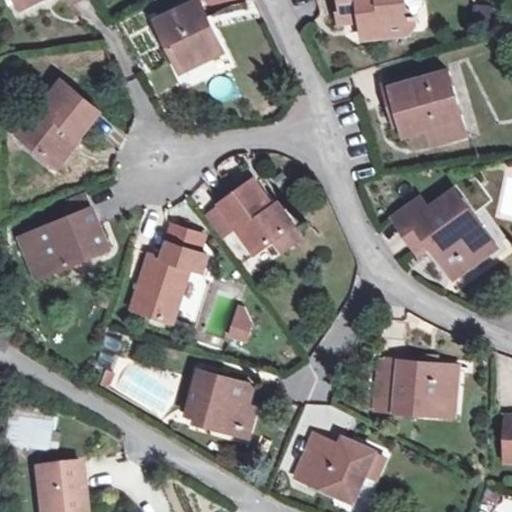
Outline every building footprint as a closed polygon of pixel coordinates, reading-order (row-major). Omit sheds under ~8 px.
[(20,8),(37,0),(19,0),(17,1),(20,8)] [(361,9),(363,22),(364,37),(408,31),(416,24),(415,14),(406,7),(381,10),(379,0),(340,0),(342,10),(361,9)] [(379,0),(381,10),(406,7),(415,14),(425,2),(424,0),(379,0)] [(183,71),(203,62),(199,55),(217,47),(205,20),(208,18),(200,3),(159,22),(183,71)] [(343,23),(363,22),(361,9),(342,10),(343,23)] [(199,55),(203,62),(221,54),(217,47),(199,55)] [(25,128),(69,162),(114,105),(70,71),(25,128)] [(384,84),(390,106),(397,104),(402,124),(405,135),(429,128),(464,119),(450,71),(414,81),(412,76),(384,84)] [(395,125),(402,124),(397,104),(390,106),(395,125)] [(469,136),(464,119),(429,128),(434,145),(469,136)] [(511,170),(501,170),(500,219),(511,219),(511,170)] [(288,230),(256,185),(253,181),(220,204),(255,254),(273,241),(288,230)] [(260,182),(256,185),(288,230),(296,224),(279,202),(276,204),(260,182)] [(430,212),(404,229),(420,252),(432,244),(450,268),(463,259),(468,267),(495,248),(457,192),(430,212)] [(86,194),(61,204),(68,219),(92,208),(86,194)] [(404,229),(430,212),(422,201),(396,218),(404,229)] [(22,239),(40,279),(110,249),(92,208),(68,219),(22,239)] [(169,243),(197,252),(202,235),(175,227),(169,243)] [(298,243),(288,230),(273,241),(282,254),(298,243)] [(197,252),(169,243),(164,259),(151,255),(134,310),(173,322),(191,268),(198,270),(203,254),(197,252)] [(243,261),(249,272),(279,255),(273,244),(243,261)] [(203,254),(198,270),(204,272),(209,256),(203,254)] [(463,259),(450,268),(455,276),(468,267),(463,259)] [(227,338),(246,343),(256,309),(237,304),(227,338)] [(376,409),(439,414),(439,397),(455,398),(457,367),(380,362),(376,409)] [(241,434),(249,403),(254,386),(200,372),(188,414),(216,422),(214,427),(241,434)] [(454,415),(455,398),(439,397),(439,414),(454,415)] [(249,403),(241,434),(252,437),(261,406),(249,403)] [(354,502),(365,475),(375,453),(343,439),(338,451),(328,447),(330,442),(315,436),(298,478),(354,502)] [(387,458),(375,453),(365,475),(377,480),(387,458)] [(87,511),(82,461),(37,465),(41,511),(87,511)] [(142,511),(170,511),(164,499),(142,510),(142,511)]
